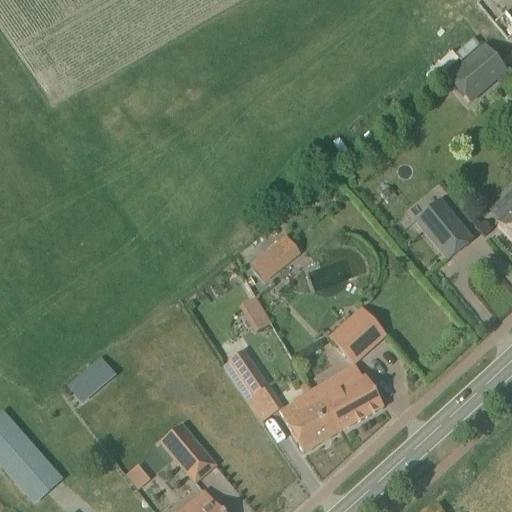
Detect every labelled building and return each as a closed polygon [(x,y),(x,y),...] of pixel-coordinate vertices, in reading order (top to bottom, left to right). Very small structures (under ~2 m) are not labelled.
[(511,0),(471,0),(506,41),(511,36),(511,0)] [(446,79),(469,106),(505,75),(483,48),(446,79)] [(414,223),(447,263),(471,242),(438,202),(414,223)] [(511,207),(495,224),(511,240),(511,207)] [(267,254),(249,268),(262,284),(279,270),(267,254)] [(328,340),(339,352),(352,367),(385,338),(360,310),(328,340)] [(242,354),(229,364),(253,398),(266,388),(242,354)] [(102,359),(66,385),(80,404),(116,378),(102,359)] [(298,415),(284,423),(302,455),(382,410),(364,377),(360,379),(356,371),(336,383),(334,379),(308,394),(301,398),(291,403),(298,415)] [(0,417),(0,469),(32,506),(61,480),(3,415),(0,417)] [(181,429),(160,446),(179,469),(200,451),(181,429)] [(138,466),(125,475),(137,491),(150,482),(138,466)]
